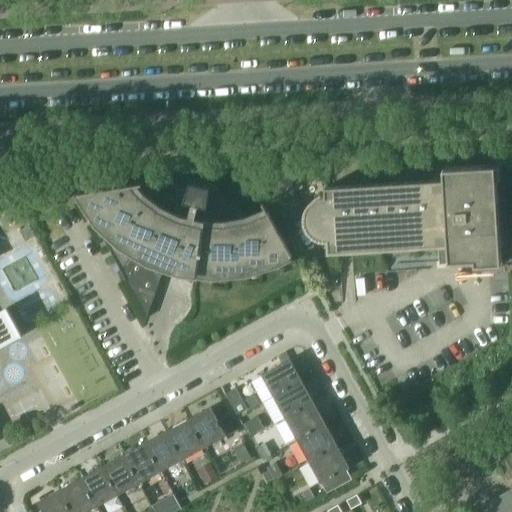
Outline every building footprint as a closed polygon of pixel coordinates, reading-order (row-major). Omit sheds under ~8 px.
[(492,203),(498,202),(496,178),(488,179),(487,166),(443,169),(444,188),(340,194),(339,187),(325,188),(326,196),(324,197),(322,197),(319,198),(318,199),(316,200),(314,201),(312,202),(311,204),(309,205),(308,207),(307,209),(306,211),(306,213),(305,215),(305,217),(305,219),(305,221),(305,223),(306,227),(308,230),(310,233),(312,235),(315,237),(318,239),(321,240),(325,241),(328,241),(329,249),(332,249),(332,244),(350,243),(350,251),(368,250),(367,240),(379,239),(380,252),(383,252),(383,249),(397,248),(397,238),(408,238),(409,250),(412,250),(412,247),(426,246),(426,237),(437,236),(438,248),(441,248),(441,245),(448,245),(449,262),(475,260),(475,265),(478,265),(477,260),(498,259),(499,263),(501,263),(499,222),(493,222),(492,203)] [(282,168),(267,187),(280,198),(295,179),(282,168)] [(136,184),(133,186),(132,186),(78,194),(78,196),(79,196),(117,266),(126,281),(147,319),(161,278),(169,256),(171,249),(195,268),(194,275),(213,279),(214,272),(227,273),(227,276),(247,276),(246,269),(258,267),(259,270),(279,266),(276,260),(288,255),(290,258),(292,257),(268,213),(266,213),(267,215),(246,223),(224,227),(200,227),(203,208),(207,209),(210,189),(189,184),(183,203),(187,204),(183,217),(162,207),(145,194),(136,184)] [(29,225),(20,231),(25,241),(34,237),(35,236),(29,225)] [(0,348),(22,337),(6,308),(0,311),(0,348)] [(302,383),(290,360),(261,375),(274,398),(302,383)] [(314,404),(302,383),(274,398),(285,419),(314,404)] [(236,390),(227,395),(237,413),(246,408),(236,390)] [(254,395),(244,400),(249,409),(259,404),(254,395)] [(326,425),(314,404),(285,419),(297,441),(326,425)] [(211,408),(188,420),(203,448),(226,436),(211,408)] [(230,415),(220,420),(228,435),(238,429),(230,415)] [(257,417),(245,424),(251,435),(263,429),(257,417)] [(188,420),(166,432),(182,460),(203,448),(188,420)] [(337,447),(326,425),(297,441),(309,462),(337,447)] [(511,429),(510,425),(500,430),(505,441),(511,437),(511,429)] [(166,432),(145,443),(161,472),(182,460),(166,432)] [(487,437),(477,443),(489,466),(500,460),(487,437)] [(272,455),(264,440),(254,445),(260,456),(261,456),(263,459),(272,455)] [(145,443),(123,455),(139,484),(161,472),(145,443)] [(477,443),(467,448),(479,471),(489,466),(477,443)] [(349,468),(337,447),(309,462),(321,484),(345,470),(349,468)] [(467,448),(456,454),(469,477),(479,471),(467,448)] [(456,454),(446,460),(458,483),(469,477),(456,454)] [(123,455),(103,467),(118,495),(139,484),(123,455)] [(446,460),(434,466),(447,489),(458,483),(446,460)] [(283,475),(276,463),(268,468),(269,470),(273,478),(274,479),(283,475)] [(118,495),(103,467),(80,479),(96,507),(118,495)] [(213,468),(201,474),(206,483),(217,477),(213,468)] [(269,470),(262,474),(267,482),(273,478),(269,470)] [(345,470),(321,484),(325,492),(350,478),(345,470)] [(87,511),(96,507),(80,479),(59,490),(70,511),(87,511)] [(70,511),(59,490),(37,502),(42,511),(70,511)] [(511,511),(511,507),(505,494),(495,499),(501,511),(511,511)] [(357,495),(346,501),(351,509),(362,504),(357,495)] [(501,511),(495,499),(484,505),(487,511),(501,511)] [(166,511),(161,502),(153,506),(155,511),(166,511)]
